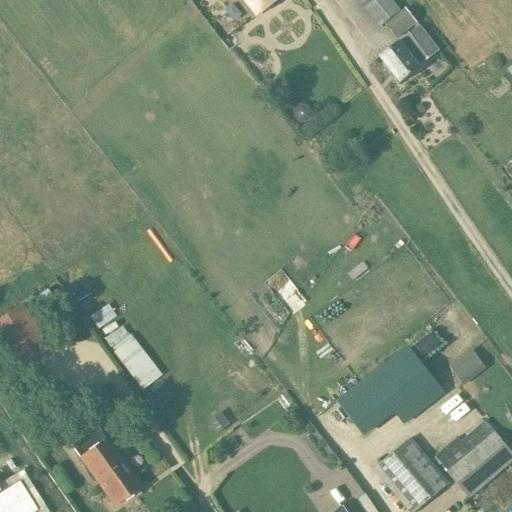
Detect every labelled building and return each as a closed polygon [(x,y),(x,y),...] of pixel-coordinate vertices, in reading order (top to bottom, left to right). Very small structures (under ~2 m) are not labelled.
[(279,0),(237,0),(254,20),(279,0)] [(400,11),(391,0),(357,0),(379,28),(400,11)] [(511,0),(498,0),(511,19),(511,0)] [(416,24),(405,10),(386,25),(397,39),(416,24)] [(430,41),(420,28),(400,42),(381,57),(401,84),(421,69),(419,66),(438,52),(430,41)] [(49,348),(19,306),(0,318),(0,341),(19,369),(49,348)] [(103,339),(144,388),(162,373),(121,324),(103,339)] [(335,398),(362,437),(397,412),(405,423),(445,394),(410,345),(335,398)] [(485,370),(472,351),(449,367),(463,387),(485,370)] [(141,488),(94,424),(68,442),(115,507),(141,488)] [(511,463),(511,452),(487,424),(464,444),(441,462),(448,471),(447,472),(469,499),(511,463)] [(415,511),(449,484),(411,438),(374,470),(409,511),(415,511)] [(0,511),(1,511),(29,496),(19,481),(0,492),(0,511)] [(36,511),(38,511),(29,496),(1,511),(36,511)] [(364,511),(356,500),(338,511),(364,511)]
